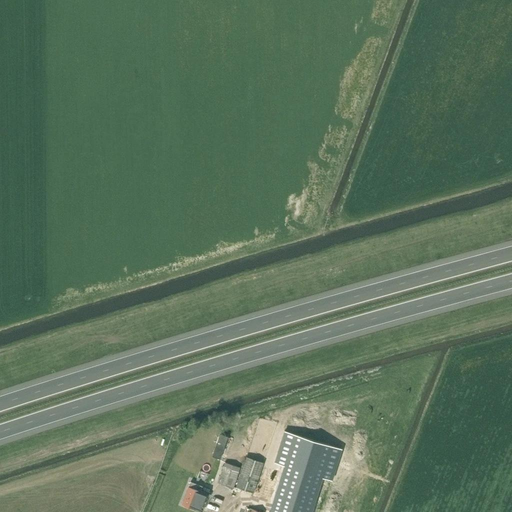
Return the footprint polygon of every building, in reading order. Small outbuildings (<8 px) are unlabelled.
[(214,453),(223,456),(231,433),(222,430),(214,453)] [(274,463),(285,466),(270,511),(310,511),(322,478),(332,481),(342,450),(284,432),(274,463)] [(182,474),(188,459),(182,456),(176,472),(182,474)] [(244,458),(233,488),(250,494),(261,464),(244,458)] [(239,468),(224,462),(217,483),(232,488),(239,468)] [(202,486),(190,482),(181,504),(201,511),(208,496),(210,497),(211,495),(200,491),(202,486)]
